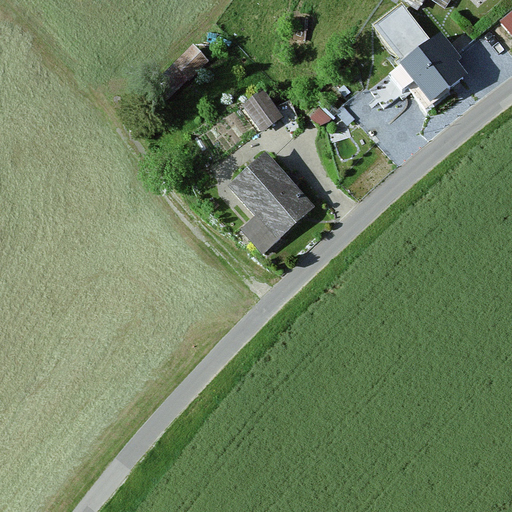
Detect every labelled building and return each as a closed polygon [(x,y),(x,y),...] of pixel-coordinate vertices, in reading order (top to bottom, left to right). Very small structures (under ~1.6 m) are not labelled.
[(511,9),(500,20),(511,34),(511,9)] [(420,95),(437,115),(470,88),(460,76),(467,70),(445,44),(434,52),(401,13),(374,35),(408,76),(393,88),(389,82),(371,97),(389,120),(420,95)] [(150,92),(166,106),(207,64),(191,49),(150,92)] [(245,113),(264,137),(283,122),(265,98),(245,113)] [(245,237),(266,259),(316,212),(270,163),(230,200),(255,227),(245,237)]
